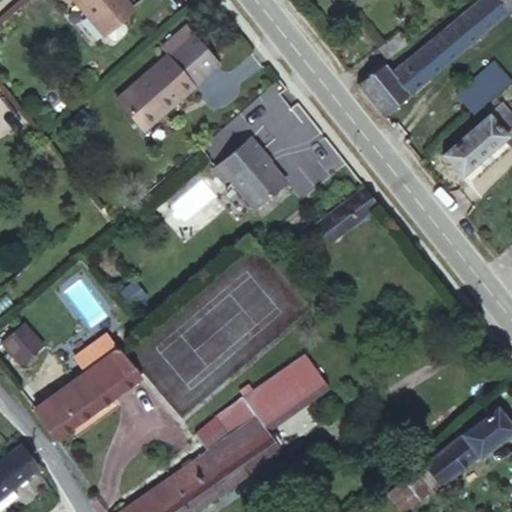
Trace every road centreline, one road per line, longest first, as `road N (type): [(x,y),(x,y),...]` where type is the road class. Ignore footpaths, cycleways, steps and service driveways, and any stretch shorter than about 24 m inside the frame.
road 1 (secondary): [(256,0),(511,316)]
road 2 (residential): [(0,396),(77,511)]
